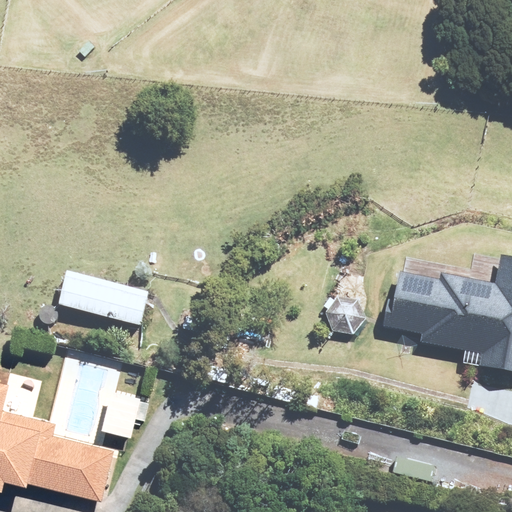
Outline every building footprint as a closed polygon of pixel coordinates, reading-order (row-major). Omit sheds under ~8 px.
[(394,267),(383,321),(425,330),(423,336),(482,348),(480,361),(511,367),(511,251),(499,249),(493,279),(442,269),(440,277),(394,267)] [(320,308),(342,284),(306,251),(284,275),(320,308)] [(149,296),(66,276),(58,309),(141,329),(149,296)] [(356,301),(335,301),(325,317),(331,333),(354,336),(366,319),(356,301)] [(0,500),(2,490),(26,495),(27,490),(101,504),(111,452),(52,441),(55,426),(2,416),(7,391),(0,389),(0,500)] [(139,402),(110,396),(102,434),(131,440),(139,402)]
